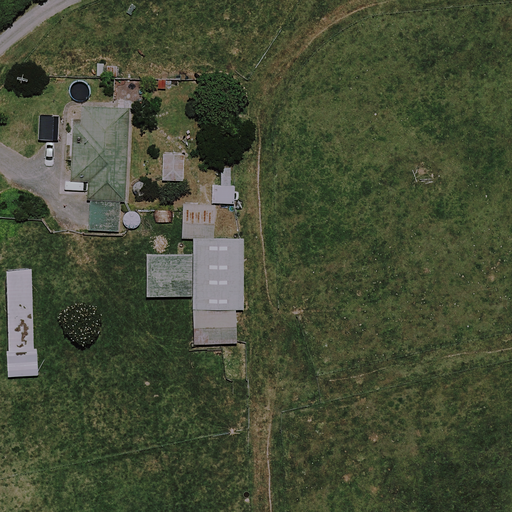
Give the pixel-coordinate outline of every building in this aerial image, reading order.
[(129,111),(82,107),(81,121),(73,120),(69,181),(87,182),(86,199),(122,202),(129,111)] [(233,187),(212,186),(211,204),(232,205),(233,187)] [(117,208),(89,206),(87,231),(115,233),(117,208)] [(212,206),(181,206),(181,239),(192,239),(193,255),(145,255),(145,296),(192,296),(193,344),(236,344),(235,309),(242,309),(242,239),(213,239),(212,206)] [(33,321),(30,269),(5,270),(8,322),(33,321)] [(37,347),(10,347),(10,376),(38,376),(37,347)]
